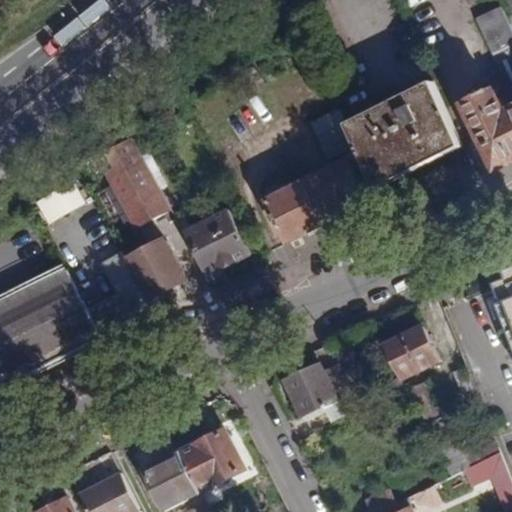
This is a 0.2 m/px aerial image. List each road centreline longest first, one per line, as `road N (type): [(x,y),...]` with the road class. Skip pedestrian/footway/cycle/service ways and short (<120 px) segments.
road 1 (tertiary): [(511,196),(229,338)]
road 2 (tertiary): [(229,338),(0,454)]
road 3 (primary): [(0,148),(130,0)]
road 4 (residential): [(313,511),(229,338)]
